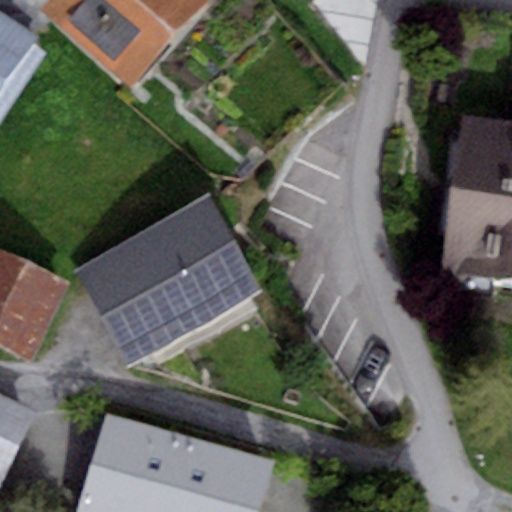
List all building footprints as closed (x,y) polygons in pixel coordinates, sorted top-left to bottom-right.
[(51,0),(41,11),(127,89),(207,0),(51,0)] [(0,97),(39,37),(0,12),(0,97)] [(511,121),(467,115),(443,270),(511,280),(511,121)] [(128,367),(260,295),(206,196),(74,269),(128,367)] [(0,249),(0,351),(30,367),(70,284),(0,249)] [(0,482),(35,414),(0,395),(0,482)] [(259,511),(274,460),(103,414),(76,511),(259,511)]
